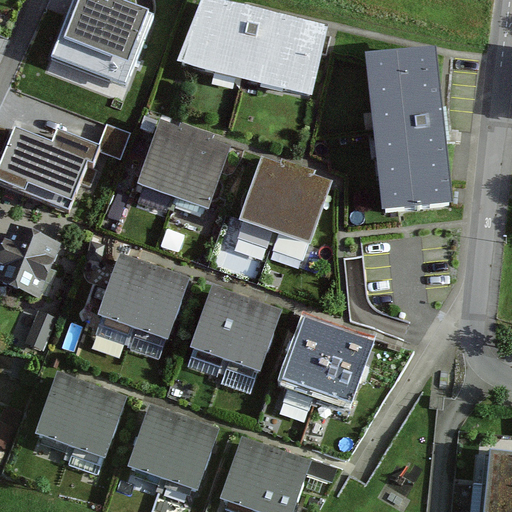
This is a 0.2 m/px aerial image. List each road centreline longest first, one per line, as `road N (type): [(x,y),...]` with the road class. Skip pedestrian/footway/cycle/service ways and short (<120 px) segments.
road 1 (residential): [(510,0),(475,335),(479,358),(492,371)]
road 2 (residential): [(438,511),(447,431),(492,371)]
